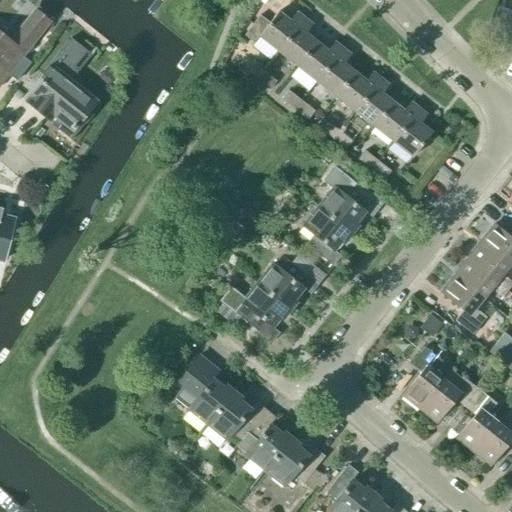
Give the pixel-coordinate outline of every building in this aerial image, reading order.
[(0,68),(8,75),(50,23),(36,11),(11,42),(0,33),(0,68)] [(278,52),(304,19),(296,13),(289,22),(278,13),(269,24),(263,19),(247,38),(253,43),(259,37),(278,52)] [(297,67),(316,43),(305,34),(312,25),(304,19),(278,52),(297,67)] [(44,82),(32,97),(29,104),(49,121),(54,114),(63,121),(56,130),(72,142),(87,124),(82,120),(95,104),(70,83),(76,76),(69,70),(81,54),(66,43),(39,78),(44,82)] [(316,82),(342,49),(334,43),(327,52),(316,43),(297,67),(316,82)] [(335,97),(354,73),(343,64),(350,55),(342,49),(316,82),(335,97)] [(256,80),(263,71),(250,61),(243,70),(256,80)] [(263,71),(256,80),(269,91),(276,82),(263,71)] [(354,112),(380,79),(372,73),(365,82),(354,73),(335,97),(354,112)] [(373,127),(392,103),(381,94),(388,85),(380,79),(354,112),(373,127)] [(294,110),(301,101),(288,91),(281,100),(294,110)] [(301,101),(294,110),(308,120),(315,111),(301,101)] [(392,142),(418,109),(411,103),(404,112),(392,103),(373,127),(392,142)] [(418,109),(392,142),(412,158),(431,133),(419,124),(426,115),(418,109)] [(332,140),(339,131),(326,121),(319,130),(332,140)] [(339,131),(332,140),(346,151),(353,142),(339,131)] [(370,170),(378,161),(365,151),(358,160),(370,170)] [(378,161),(370,170),(384,181),(391,172),(378,161)] [(319,207),(352,233),(358,226),(355,223),(364,212),(371,218),(379,208),(385,201),(359,178),(355,184),(334,166),(322,182),(332,190),(319,207)] [(345,242),(352,233),(319,207),(303,227),(313,235),(298,254),(312,266),(319,256),(333,266),(340,257),(333,250),(342,239),(345,242)] [(0,260),(3,261),(14,219),(0,216),(2,209),(0,208),(0,260)] [(235,242),(244,230),(235,222),(225,234),(235,242)] [(511,238),(494,225),(480,242),(509,265),(511,261),(511,238)] [(511,283),(501,275),(509,265),(480,242),(467,259),(507,291),(511,284),(511,283)] [(291,263),(298,253),(287,245),(279,255),(291,263)] [(501,298),(507,291),(467,259),(453,276),(482,299),(490,289),(501,298)] [(257,284),(290,311),(296,303),(293,300),(302,289),(310,295),(318,285),(292,264),(284,273),(274,264),(257,284)] [(474,309),(482,299),(453,276),(439,293),(462,311),(455,321),(472,335),(486,318),(474,309)] [(284,318),(290,311),(257,284),(245,299),(230,287),(219,300),(244,321),(271,343),(279,333),(271,327),(281,316),(284,318)] [(499,361),(511,343),(511,340),(504,334),(488,352),(499,361)] [(509,369),(511,364),(511,343),(499,361),(509,369)] [(419,410),(442,381),(432,373),(441,361),(424,348),(411,365),(420,373),(402,396),(419,410)] [(207,425),(233,392),(225,386),(223,389),(212,379),(218,372),(198,356),(176,383),(182,388),(174,398),(207,425)] [(464,408),(478,391),(461,377),(452,389),(442,381),(419,410),(437,423),(455,400),(464,408)] [(473,453),(496,424),(486,416),(495,404),(478,391),(464,408),(474,416),(456,439),(473,453)] [(244,437),(266,411),(256,403),(250,410),(239,401),(241,398),(233,392),(207,425),(227,441),(235,430),(243,437),(244,437)] [(264,471),(291,438),(283,432),(281,435),(269,426),(275,418),(266,411),(244,437),(243,437),(236,446),(246,454),(245,455),(264,471)] [(496,424),(473,453),(490,466),(509,443),(511,445),(511,423),(506,431),(496,424)] [(291,438),(264,471),(285,487),(293,477),(302,484),(324,457),(314,449),(308,457),(297,447),(299,444),(291,438)] [(328,511),(357,511),(373,493),(365,487),(363,490),(351,481),(357,473),(348,466),(326,493),(335,500),(327,511),(328,511)] [(405,511),(396,504),(390,511),(378,503),(381,500),(373,493),(357,511),(405,511)]
